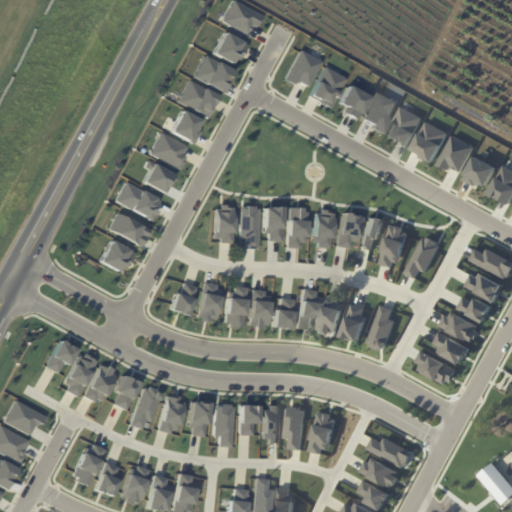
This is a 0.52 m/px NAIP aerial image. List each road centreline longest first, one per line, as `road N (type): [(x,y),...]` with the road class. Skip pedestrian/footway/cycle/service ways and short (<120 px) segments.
road 1 (residential): [(14,272),(33,299),(110,345),(182,374),(317,387),(430,432),(452,429),(440,407),(385,377),(333,362),(181,343),(50,280),(14,272)]
road 2 (residential): [(110,345),(280,33)]
road 3 (secondary): [(0,296),(166,0)]
road 4 (residential): [(248,91),(511,238)]
road 5 (residential): [(511,319),(406,511)]
